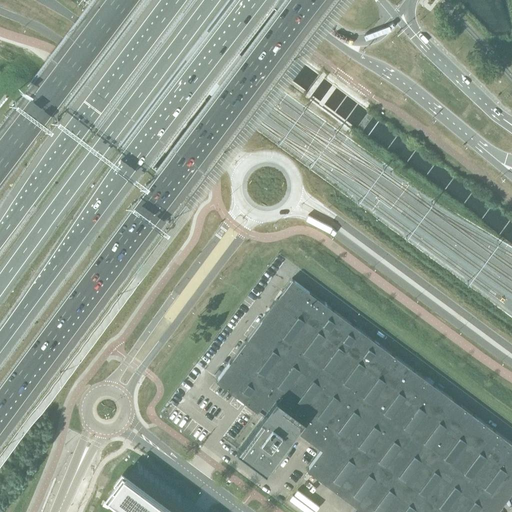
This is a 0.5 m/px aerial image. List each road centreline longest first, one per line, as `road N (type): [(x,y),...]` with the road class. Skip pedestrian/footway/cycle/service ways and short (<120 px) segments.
road 1 (motorway): [(0,403),(304,0)]
road 2 (motorway): [(0,340),(258,0)]
road 3 (motorway): [(0,286),(210,0)]
road 4 (motorway): [(175,0),(0,237)]
road 5 (tertiary): [(0,11),(61,42),(212,152),(236,180)]
road 6 (tertiary): [(290,208),(511,363)]
road 7 (tertiary): [(511,349),(298,194)]
road 8 (tertiary): [(251,160),(201,130),(116,49),(45,0)]
road 9 (tertiary): [(125,402),(138,372),(258,217)]
road 10 (tertiary): [(241,205),(107,389)]
road 11 (motorway): [(126,0),(0,168)]
road 12 (secondary): [(323,28),(465,135)]
road 13 (secondary): [(497,118),(396,17)]
